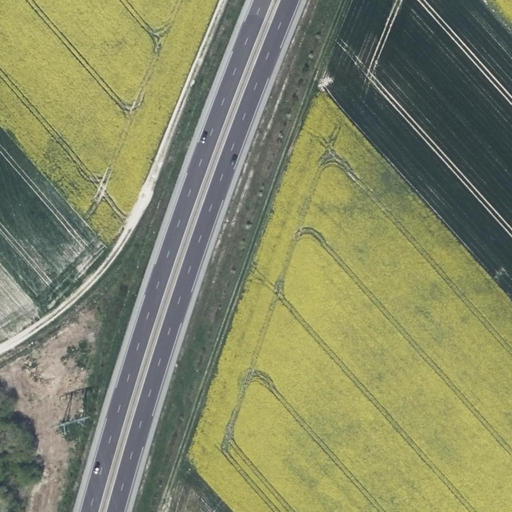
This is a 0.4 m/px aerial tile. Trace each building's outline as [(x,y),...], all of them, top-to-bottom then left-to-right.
[(112,0),(87,0),(87,2),(108,10),(112,0)] [(167,5),(155,0),(145,0),(142,6),(163,15),(167,5)] [(105,14),(85,6),(80,16),(101,24),(105,14)] [(161,20),(141,11),(136,22),(157,30),(161,20)] [(99,31),(78,22),(74,32),(94,41),(99,31)] [(154,37),(134,28),(129,38),(150,47),(154,37)] [(92,46),(72,37),(67,48),(88,56),(92,46)] [(146,52),(126,43),(121,53),(142,62),(146,52)] [(85,62),(64,54),(60,64),(81,73),(85,62)] [(140,66),(119,58),(115,68),(136,76),(140,66)] [(79,78),(58,69),(54,79),(75,88),(79,78)] [(132,83),(111,74),(107,84),(128,93),(132,83)] [(126,99),(105,90),(101,100),(122,109),(126,99)]
